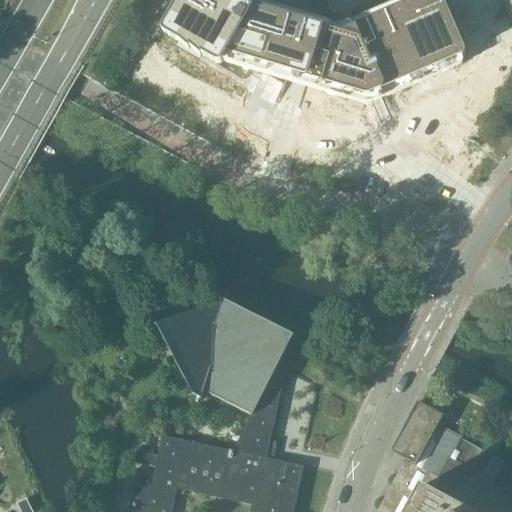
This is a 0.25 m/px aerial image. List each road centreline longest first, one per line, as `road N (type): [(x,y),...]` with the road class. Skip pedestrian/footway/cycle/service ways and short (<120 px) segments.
road 1 (unknown): [(264,185),(273,111),(288,91),(329,86),(349,98),(367,133),(374,203)]
road 2 (residential): [(351,511),(382,420),(465,263)]
road 3 (trunk): [(0,168),(95,0)]
